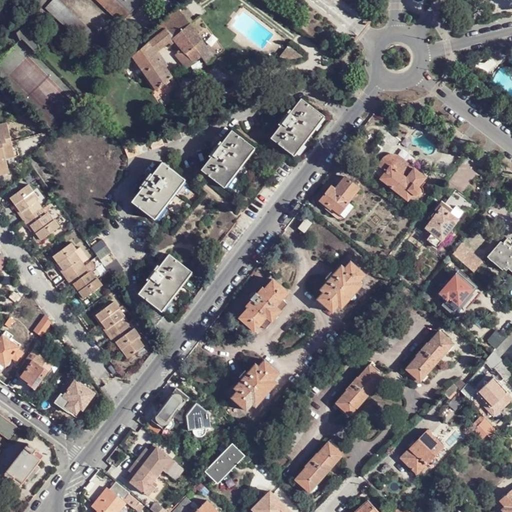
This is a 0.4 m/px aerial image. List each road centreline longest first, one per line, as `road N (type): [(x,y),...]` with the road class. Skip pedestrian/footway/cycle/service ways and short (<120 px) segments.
road 1 (residential): [(384,74),(83,455)]
road 2 (unknown): [(186,329),(231,356),(264,350),(294,319),(304,261),(271,219)]
road 3 (residential): [(511,145),(414,72)]
